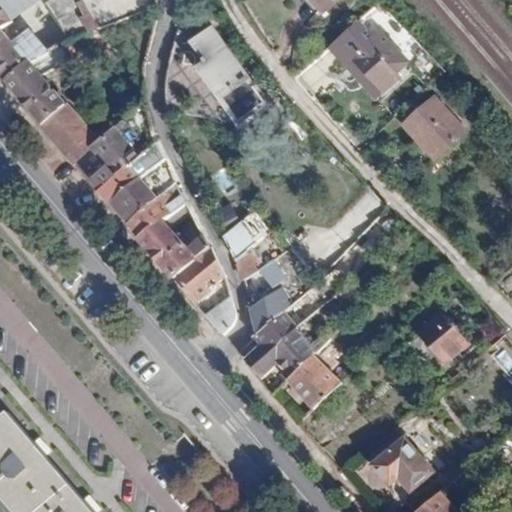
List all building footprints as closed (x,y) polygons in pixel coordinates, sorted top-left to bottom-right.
[(0,0),(0,7),(11,21),(36,0),(0,0)] [(71,0),(89,32),(99,27),(83,0),(71,0)] [(127,0),(133,12),(159,1),(158,0),(127,0)] [(0,31),(10,24),(12,22),(11,21),(0,7),(0,31)] [(362,18),(372,34),(384,27),(374,10),(362,18)] [(351,22),(335,36),(346,49),(339,56),(373,96),(398,74),(351,22)] [(0,31),(0,74),(5,81),(25,63),(46,53),(29,33),(22,39),(10,24),(0,31)] [(207,55),(199,62),(243,119),(266,102),(207,26),(194,37),(207,55)] [(75,161),(90,149),(96,143),(39,75),(69,59),(71,61),(79,54),(70,41),(46,53),(25,63),(5,81),(75,161)] [(437,95),(408,121),(439,155),(468,129),(437,95)] [(298,117),(289,124),(302,138),(310,131),(298,117)] [(90,179),(100,191),(115,179),(113,175),(137,154),(114,127),(96,143),(90,149),(105,168),(90,179)] [(100,191),(111,205),(140,180),(151,166),(166,152),(158,133),(137,154),(113,175),(115,179),(100,191)] [(129,225),(142,240),(161,224),(171,215),(168,212),(186,197),(176,176),(154,195),(158,201),(129,225)] [(111,205),(129,225),(158,201),(154,195),(140,180),(111,205)] [(247,213),(224,234),(232,254),(261,228),(247,213)] [(175,278),(211,245),(204,231),(183,250),(161,224),(142,240),(175,278)] [(0,285),(48,340),(153,463),(176,441),(0,236),(0,285)] [(211,285),(225,272),(213,243),(211,245),(175,278),(196,302),(212,288),(211,285)] [(251,252),(232,264),(244,282),(263,270),(251,252)] [(260,333),(289,309),(274,292),(253,308),(260,333)] [(235,316),(230,293),(207,314),(225,336),(235,327),(235,316)] [(245,358),(263,377),(281,362),(287,356),(280,347),(304,326),(289,309),(260,333),(258,336),(265,344),(245,358)] [(446,309),(423,330),(447,360),(472,339),(446,309)] [(281,362),(293,376),(324,349),(304,326),(280,347),(287,356),(281,362)] [(315,406),(343,381),(329,364),(348,347),(337,336),(324,349),(293,376),(291,378),(315,406)] [(493,360),(511,375),(511,373),(511,357),(502,349),(493,360)] [(7,413),(0,418),(0,496),(13,511),(92,511),(70,486),(7,413)] [(408,439),(435,473),(444,465),(417,432),(408,439)] [(413,491),(435,473),(408,439),(376,466),(393,485),(402,477),(413,491)] [(464,472),(471,466),(466,460),(441,481),(446,488),(455,480),(464,472)] [(484,496),(464,472),(455,480),(480,509),(484,496)] [(434,498),(419,511),(465,511),(446,488),(434,498)] [(405,508),(407,511),(419,511),(434,498),(427,490),(405,508)]
